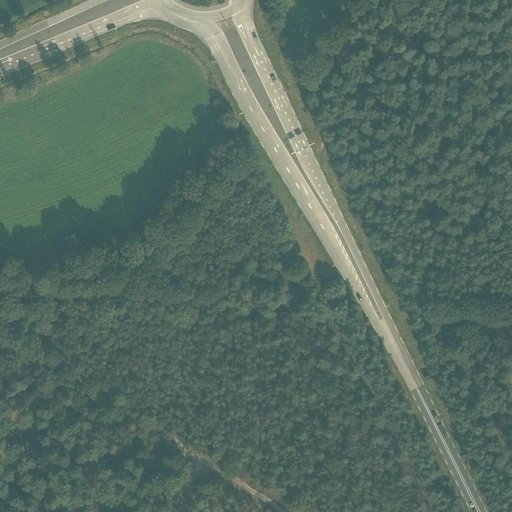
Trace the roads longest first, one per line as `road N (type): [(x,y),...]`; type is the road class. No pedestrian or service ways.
road 1 (primary): [(407,371),(259,60)]
road 2 (primary): [(233,76),(407,371)]
road 3 (track): [(0,335),(190,453),(199,464),(185,511)]
road 4 (primary): [(479,511),(407,371)]
